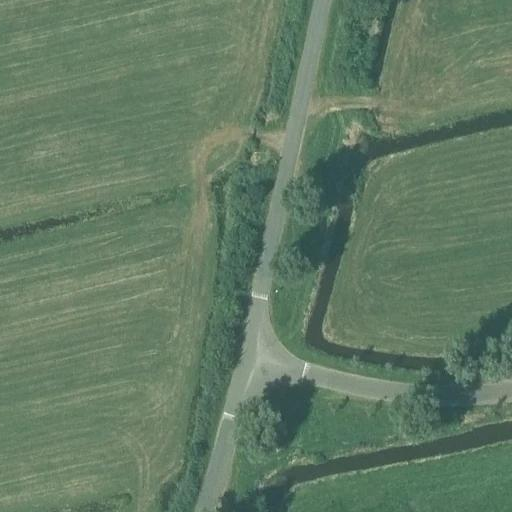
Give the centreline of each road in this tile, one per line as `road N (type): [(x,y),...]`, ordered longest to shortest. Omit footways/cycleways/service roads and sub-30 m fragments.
road 1 (unclassified): [(247,359),(323,0)]
road 2 (unclassified): [(247,359),(395,393),(511,390)]
road 3 (unclassified): [(203,511),(247,359)]
